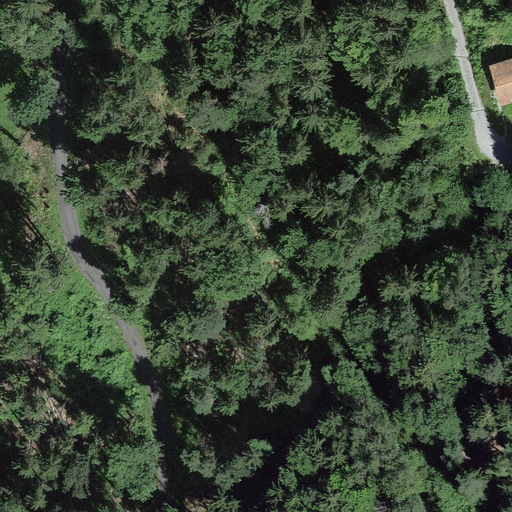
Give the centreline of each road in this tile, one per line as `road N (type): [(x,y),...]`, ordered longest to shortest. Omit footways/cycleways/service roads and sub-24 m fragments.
road 1 (track): [(66,0),(56,131),(66,201),(74,238),(116,305),(148,379),(166,467),(164,511)]
road 2 (track): [(511,170),(481,125),(448,0)]
